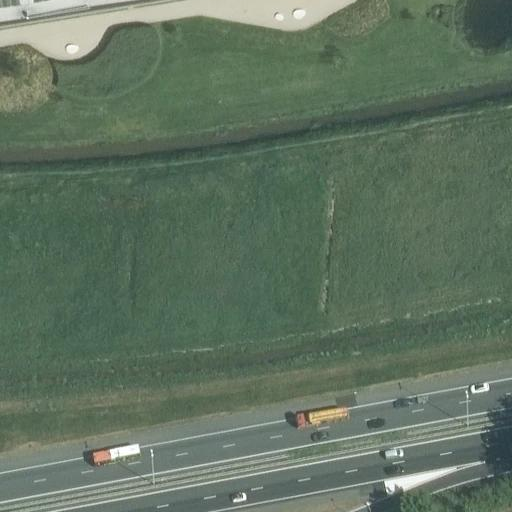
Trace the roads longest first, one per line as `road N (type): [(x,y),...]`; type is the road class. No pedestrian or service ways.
road 1 (motorway): [(511,394),(0,489)]
road 2 (secondary): [(0,266),(157,253),(511,194)]
road 3 (secondary): [(511,163),(150,224),(0,230)]
road 4 (motorway): [(128,511),(486,445)]
road 5 (motorway): [(366,511),(486,445)]
